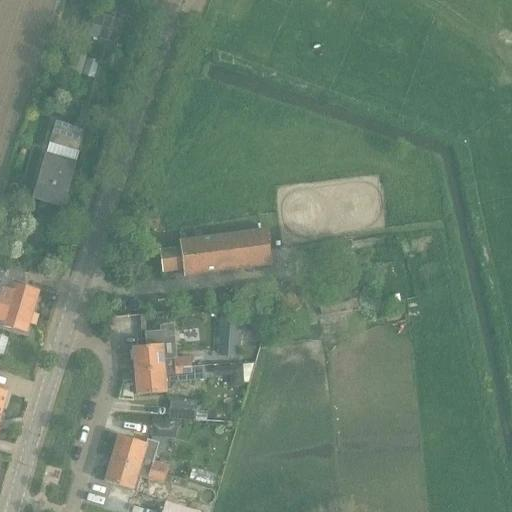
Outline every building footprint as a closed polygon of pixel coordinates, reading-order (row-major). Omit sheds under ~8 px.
[(68,150),(78,153),(85,130),(55,121),(48,144),(51,145),(47,156),(45,156),(33,197),(62,206),(75,164),(65,161),(68,150)] [(183,270),(184,277),(270,265),(266,229),(179,241),(180,248),(160,251),(162,272),(183,270)] [(354,274),(349,240),(302,248),(306,270),(333,266),(335,277),(354,274)] [(27,267),(5,260),(4,263),(0,262),(0,277),(1,276),(23,282),(27,267)] [(27,327),(37,293),(12,285),(10,293),(1,290),(0,292),(0,317),(2,318),(2,320),(27,327)] [(317,299),(320,315),(358,308),(355,292),(317,299)] [(216,307),(214,352),(234,353),(236,323),(246,324),(247,309),(236,308),(216,307)] [(146,347),(132,348),(135,372),(189,367),(188,358),(163,361),(162,345),(164,345),(162,331),(144,332),(146,347)] [(242,365),(229,366),(229,372),(234,376),(243,375),(242,365)] [(189,367),(135,372),(137,396),(166,393),(166,391),(169,390),(176,383),(203,380),(201,366),(189,367)] [(169,418),(193,420),(194,408),(195,401),(171,399),(169,418)] [(153,434),(177,436),(178,424),(153,423),(153,434)] [(165,475),(168,467),(152,462),(158,443),(147,440),(146,444),(119,436),(112,459),(165,475)] [(163,484),(165,475),(112,459),(105,482),(133,491),(137,476),(163,484)] [(194,511),(166,503),(163,511),(194,511)]
